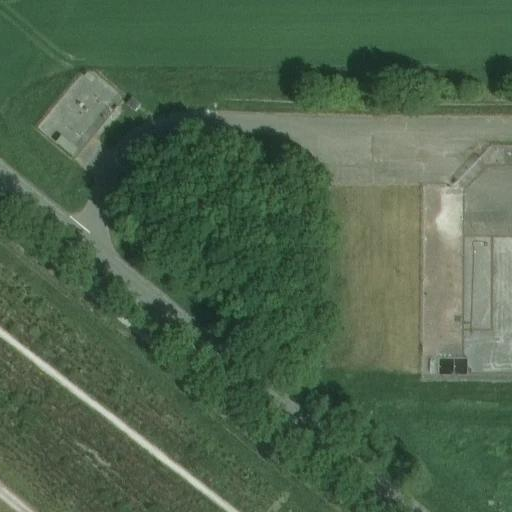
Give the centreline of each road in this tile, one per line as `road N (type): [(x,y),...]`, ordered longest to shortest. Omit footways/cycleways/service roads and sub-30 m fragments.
road 1 (tertiary): [(405,511),(0,176)]
road 2 (unknown): [(87,248),(116,164),(150,128),(194,118),(511,121)]
